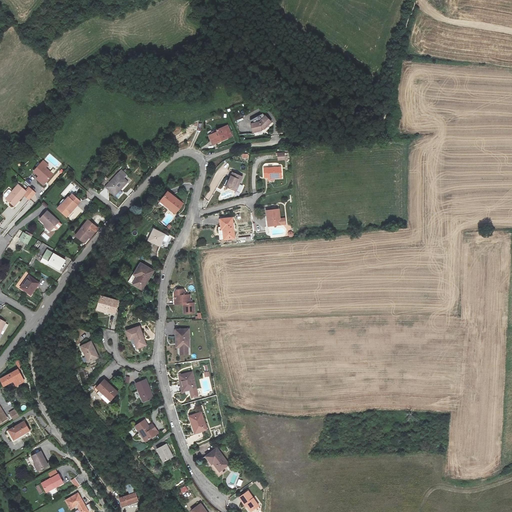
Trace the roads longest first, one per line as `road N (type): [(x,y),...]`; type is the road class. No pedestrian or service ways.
road 1 (residential): [(200,159),(184,152),(162,165),(34,317)]
road 2 (unclassified): [(106,511),(43,408),(31,363),(34,317)]
road 3 (residential): [(160,359),(166,279),(190,223),(200,159)]
road 4 (residential): [(222,502),(188,458),(160,359)]
